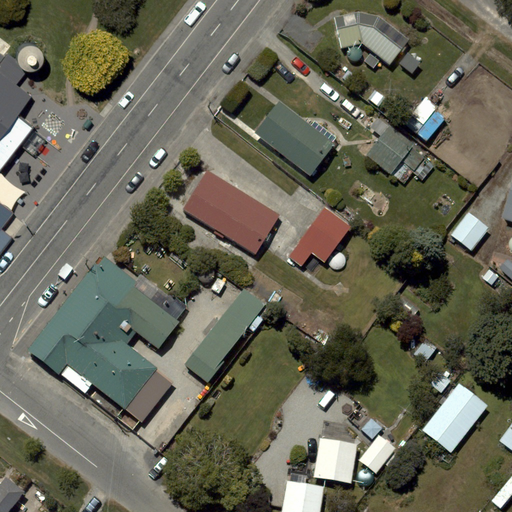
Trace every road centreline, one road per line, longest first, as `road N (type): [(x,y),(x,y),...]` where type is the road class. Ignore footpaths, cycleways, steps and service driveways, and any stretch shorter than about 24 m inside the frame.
road 1 (residential): [(0,307),(238,0)]
road 2 (residential): [(153,511),(0,391)]
